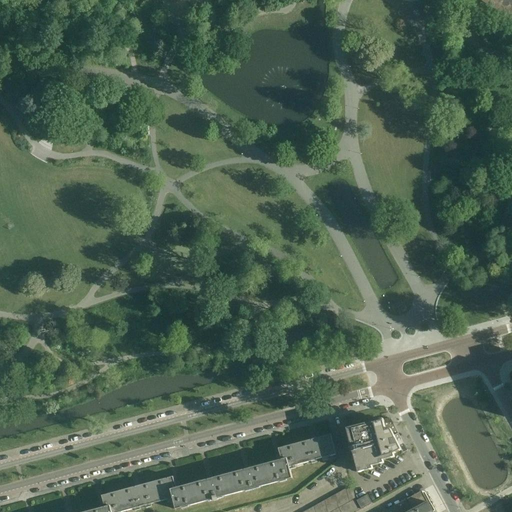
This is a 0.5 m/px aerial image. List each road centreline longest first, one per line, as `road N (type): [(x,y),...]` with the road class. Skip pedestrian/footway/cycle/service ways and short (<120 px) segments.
road 1 (tertiary): [(0,492),(390,385)]
road 2 (tertiary): [(384,364),(0,467)]
road 3 (tertiary): [(390,385),(455,511)]
